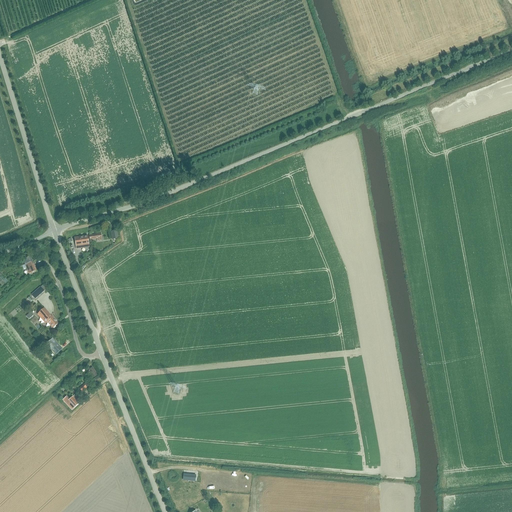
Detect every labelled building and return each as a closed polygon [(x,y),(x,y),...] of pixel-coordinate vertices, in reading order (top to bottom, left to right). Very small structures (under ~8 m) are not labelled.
[(101,234),(89,236),(90,243),(92,242),(91,240),(97,239),(97,240),(101,240),(101,234)] [(74,238),(76,249),(85,248),(84,245),(89,244),(87,236),(74,238)] [(32,257),(24,260),(29,275),(37,272),(32,257)] [(40,287),(31,295),(35,299),(44,291),(40,287)] [(48,313),(44,308),(38,314),(46,324),(48,323),(53,328),(58,324),(48,313)] [(53,339),(47,344),(56,355),(62,349),(53,339)] [(92,368),(89,370),(94,377),(97,375),(92,368)] [(72,410),(79,404),(75,401),(78,398),(75,395),(70,399),(67,396),(63,400),(72,410)]
